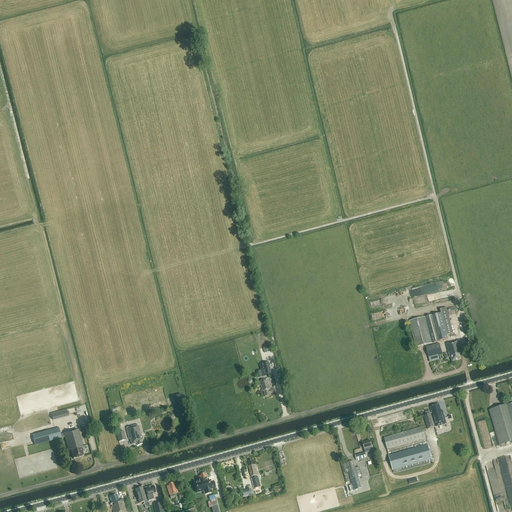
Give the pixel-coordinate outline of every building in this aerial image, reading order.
[(432,315),(409,321),(416,348),(432,343),(449,338),(448,334),(453,333),(446,308),(440,309),(441,313),(432,316),(432,315)] [(449,357),(451,357),(452,361),(461,359),(459,354),(461,353),(458,341),(446,344),(449,357)] [(439,344),(426,347),(428,357),(442,353),(439,344)] [(267,362),(259,364),(262,376),(270,374),(267,362)] [(269,394),(275,392),(274,389),(270,389),(267,380),(260,382),(262,391),(264,391),(265,396),(269,395),(269,394)] [(511,402),(489,410),(499,445),(511,441),(511,423),(511,422),(511,402)] [(426,415),(424,416),(428,429),(434,427),(446,424),(443,415),(443,414),(442,410),(441,410),(439,405),(430,407),(432,413),(430,414),(429,411),(425,412),(426,415)] [(51,413),(53,421),(69,416),(67,409),(51,413)] [(137,445),(142,444),(140,438),(141,437),(138,425),(126,428),(129,439),(130,439),(132,445),(137,443),(137,445)] [(422,427),(384,438),(387,449),(425,439),(422,427)] [(74,459),(84,456),(82,452),(83,452),(82,448),(84,448),(79,429),(60,434),(59,428),(32,435),(35,445),(65,437),(69,450),(71,451),(74,459)] [(124,431),(116,433),(119,442),(126,440),(124,431)] [(362,443),(365,452),(365,453),(373,451),(370,441),(362,443)] [(393,470),(431,459),(427,445),(389,455),(393,470)] [(365,453),(365,452),(355,455),(356,460),(359,460),(359,462),(367,460),(365,453)] [(257,475),(255,465),(254,465),(252,460),(249,461),(249,463),(247,463),(248,466),(249,466),(251,476),(252,476),(252,478),(251,478),(254,488),(261,487),(258,477),(257,477),(256,475),(257,475)] [(266,470),(275,469),(274,460),(265,461),(266,470)] [(345,461),(344,462),(347,473),(349,472),(351,480),(354,490),(361,488),(358,478),(362,477),(359,467),(355,468),(353,461),(346,463),(345,461)] [(199,482),(194,483),(197,493),(204,491),(205,494),(211,493),(210,489),(215,488),(213,482),(209,483),(208,480),(203,481),(203,480),(199,481),(199,482)] [(166,486),(168,490),(171,499),(175,498),(174,494),(178,493),(175,483),(173,484),(173,482),(168,484),(169,485),(166,486)] [(145,488),(149,501),(154,499),(152,493),(156,492),(153,485),(149,487),(145,488)] [(147,500),(146,501),(142,487),(136,489),(137,490),(136,491),(139,503),(144,502),(145,508),(149,507),(147,500)] [(212,507),(218,505),(214,494),(209,495),(212,507)] [(109,497),(111,504),(113,511),(126,511),(123,499),(118,500),(117,495),(109,497)] [(153,504),(155,511),(163,511),(161,502),(153,504)]
